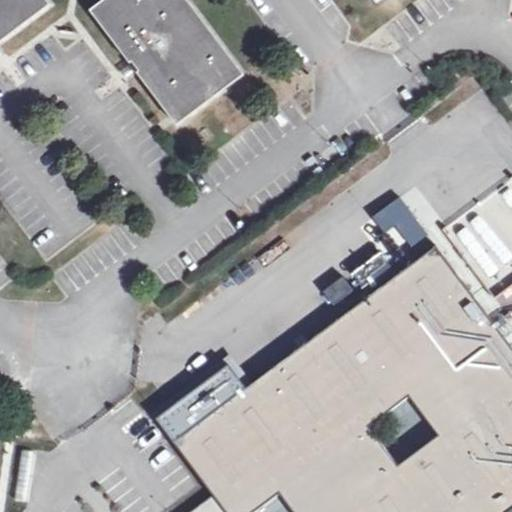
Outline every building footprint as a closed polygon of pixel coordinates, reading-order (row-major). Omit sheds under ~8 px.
[(0,0),(0,40),(3,38),(51,2),(49,0),(0,0)] [(128,57),(132,62),(135,61),(138,65),(142,70),(139,71),(178,123),(245,73),(190,0),(102,0),(92,8),(128,57)] [(135,61),(132,62),(122,70),(128,79),(139,71),(142,70),(138,65),(135,61)] [(511,177),(437,229),(497,315),(511,335),(511,177)] [(383,234),(395,226),(410,247),(429,234),(401,195),(370,217),(383,234)] [(391,283),(307,345),(250,388),(175,443),(204,483),(218,501),(203,511),(511,511),(511,348),(438,248),(391,283)] [(298,333),(307,345),(391,283),(382,270),(298,333)]
